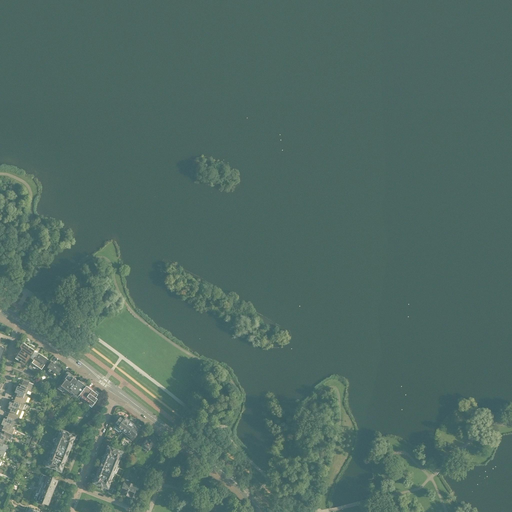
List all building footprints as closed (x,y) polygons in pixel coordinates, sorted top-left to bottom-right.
[(25,365),(34,352),(35,350),(25,344),(24,343),(23,343),(22,343),(22,344),(21,344),(21,345),(20,345),(20,346),(20,347),(21,348),(22,349),(15,358),(25,365)] [(41,369),(48,359),(38,353),(36,356),(35,356),(34,356),(34,357),(33,357),(33,358),(34,359),(32,363),(41,369)] [(62,369),(51,361),(47,367),(52,371),(53,369),(59,373),(62,369)] [(68,394),(68,393),(78,380),(76,379),(76,378),(75,378),(74,378),(74,377),(73,377),(73,375),(68,371),(66,372),(66,374),(63,378),(64,379),(63,380),(64,381),(61,384),(60,383),(57,388),(62,392),(63,391),(68,394)] [(30,392),(32,386),(33,384),(24,380),(23,382),(22,385),(19,384),(18,386),(17,386),(16,389),(27,394),(28,391),(30,392)] [(80,396),(87,387),(86,386),(86,385),(78,380),(68,393),(72,395),(73,394),(77,397),(79,395),(80,396)] [(89,402),(72,425),(75,428),(92,405),(90,404),(90,403),(93,405),(97,399),(95,397),(98,394),(87,387),(80,396),(89,402),(89,403),(89,402)] [(26,396),(27,394),(16,389),(14,392),(15,393),(14,395),(17,396),(16,399),(26,403),(28,397),(26,396)] [(22,411),(26,403),(16,399),(15,401),(12,400),(11,402),(10,402),(9,405),(22,411)] [(19,419),(22,411),(9,405),(8,408),(9,409),(8,411),(10,412),(9,415),(19,419)] [(17,424),(19,419),(9,415),(8,417),(6,416),(5,418),(4,418),(2,421),(13,426),(14,423),(17,424)] [(121,431),(129,421),(125,417),(123,420),(120,417),(120,418),(117,418),(116,419),(118,420),(116,422),(119,425),(118,427),(117,426),(115,428),(119,431),(120,431),(120,430),(121,431)] [(12,428),(13,426),(2,421),(1,424),(2,425),(1,427),(4,428),(3,431),(12,435),(14,429),(12,428)] [(125,436),(126,434),(133,425),(134,424),(129,421),(121,431),(120,432),(125,436)] [(138,433),(137,432),(139,428),(134,424),(133,425),(126,434),(127,436),(126,437),(130,441),(131,441),(138,433)] [(75,437),(75,435),(60,429),(57,438),(72,444),(74,439),(75,438),(75,437)] [(10,440),(12,435),(3,431),(2,433),(0,432),(0,439),(7,442),(8,439),(10,440)] [(72,444),(57,438),(53,436),(53,438),(57,439),(55,444),(69,450),(70,448),(72,447),(72,445),(72,444)] [(156,444),(154,442),(155,441),(154,440),(155,439),(152,437),(151,438),(149,436),(142,444),(149,450),(152,445),(154,447),(156,444)] [(67,456),(69,450),(55,444),(52,450),(67,456)] [(119,460),(122,452),(108,446),(106,447),(106,448),(106,450),(104,454),(119,460)] [(66,459),(67,457),(67,456),(52,450),(50,457),(64,463),(65,462),(66,460),(66,459)] [(116,467),(119,460),(104,454),(103,455),(102,457),(103,459),(102,461),(116,467)] [(63,467),(64,463),(50,457),(48,456),(47,460),(48,461),(47,462),(46,464),(46,465),(46,467),(52,470),(52,469),(57,470),(61,471),(62,470),(63,468),(63,467)] [(114,473),(116,467),(102,461),(99,467),(114,473)] [(111,480),(114,473),(99,467),(98,470),(97,471),(96,472),(97,474),(111,480)] [(110,483),(111,480),(97,474),(95,478),(94,479),(93,481),(93,482),(97,484),(97,485),(102,487),(102,486),(107,488),(109,487),(110,485),(110,483)] [(57,481),(57,480),(53,479),(54,477),(48,475),(47,476),(45,475),(43,482),(55,486),(56,485),(58,482),(57,481)] [(126,495),(130,484),(131,482),(125,480),(123,484),(122,483),(120,488),(121,489),(120,493),(121,493),(121,494),(124,495),(124,494),(126,495)] [(54,489),(55,486),(55,487),(55,486),(43,482),(40,487),(52,492),(53,492),(54,489)] [(138,492),(140,488),(136,487),(136,488),(135,488),(136,486),(136,485),(133,483),(132,484),(130,484),(126,495),(128,495),(127,496),(131,497),(132,497),(133,493),(135,494),(136,491),(138,492)] [(52,493),(52,492),(40,487),(38,493),(50,498),(51,496),(52,496),(53,493),(52,493)] [(50,500),(50,498),(38,493),(36,500),(38,501),(38,502),(42,504),(43,502),(48,504),(48,503),(49,503),(50,500)]
